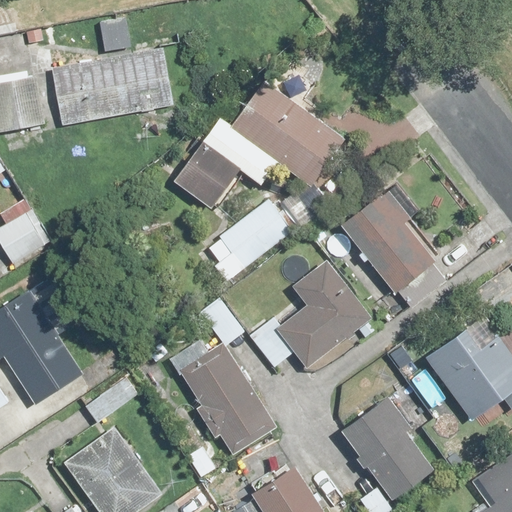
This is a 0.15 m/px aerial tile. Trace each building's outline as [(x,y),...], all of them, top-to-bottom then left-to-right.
[(161,49),(49,65),(59,127),(170,111),(161,49)] [(37,71),(0,75),(0,134),(43,130),(37,71)] [(192,136),(168,176),(216,203),(237,165),(261,178),(276,160),(313,182),(346,121),(265,73),(234,120),(217,111),(201,140),(192,136)] [(389,180),(336,218),(397,291),(401,289),(410,299),(443,274),(434,265),(441,260),(407,219),(416,211),(389,180)] [(319,203),(303,184),(275,206),(269,198),(219,237),(230,250),(213,263),(225,279),(319,203)] [(47,237),(22,195),(0,207),(0,229),(16,256),(47,237)] [(291,346),(300,360),(370,316),(329,251),(290,275),(306,301),(278,319),(272,309),(247,325),(269,359),(291,346)] [(47,272),(0,296),(0,352),(1,352),(30,401),(97,362),(47,272)] [(469,323),(426,354),(477,424),(508,400),(511,404),(511,350),(499,333),(484,344),(469,323)] [(228,332),(180,358),(200,398),(197,399),(213,433),(218,430),(227,449),(277,423),(228,332)] [(122,363),(79,390),(93,412),(136,385),(122,363)] [(0,375),(0,403),(12,396),(0,375)] [(389,393),(342,426),(392,495),(435,462),(407,426),(411,423),(389,393)] [(116,419),(63,455),(101,511),(118,511),(161,483),(116,419)] [(511,511),(511,449),(469,477),(490,511),(511,511)] [(327,511),(299,461),(253,487),(267,511),(327,511)] [(263,511),(249,491),(230,504),(235,511),(263,511)] [(83,511),(70,494),(50,508),(52,511),(83,511)] [(43,511),(36,501),(19,511),(43,511)]
